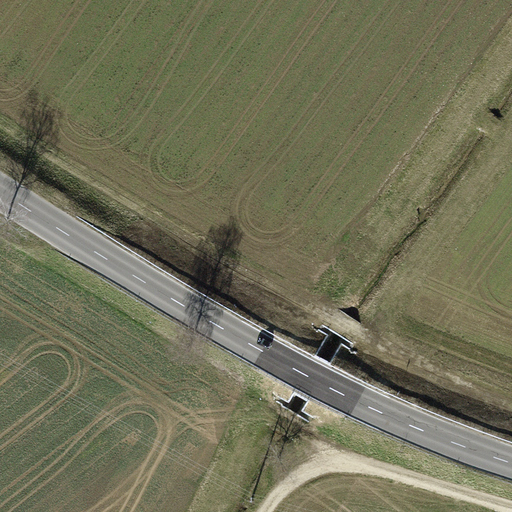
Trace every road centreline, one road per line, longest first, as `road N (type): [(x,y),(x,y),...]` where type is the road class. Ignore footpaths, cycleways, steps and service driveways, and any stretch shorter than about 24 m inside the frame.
road 1 (track): [(0,120),(367,337),(511,400)]
road 2 (primary): [(511,461),(290,365),(0,193)]
road 3 (track): [(265,511),(283,487),(351,461),(511,505)]
